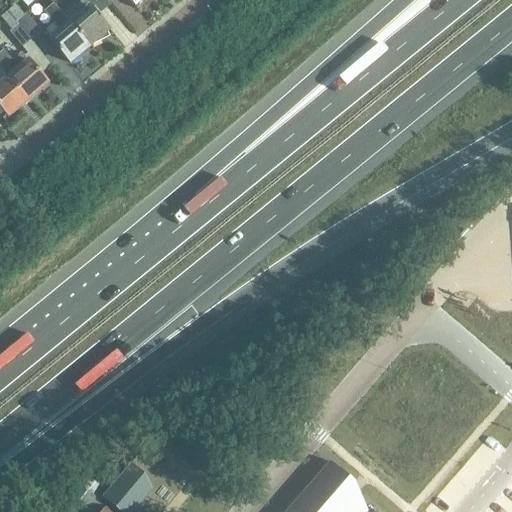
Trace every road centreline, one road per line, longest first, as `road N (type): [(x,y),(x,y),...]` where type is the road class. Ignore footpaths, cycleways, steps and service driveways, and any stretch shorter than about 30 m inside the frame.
road 1 (motorway): [(0,446),(511,23)]
road 2 (motorway): [(0,472),(146,355),(511,133)]
road 3 (motorway): [(446,0),(194,203)]
road 4 (motorway): [(401,0),(194,203)]
road 5 (unclassified): [(246,511),(419,312)]
road 6 (residential): [(5,163),(197,0)]
road 7 (motorway): [(194,203),(0,359)]
